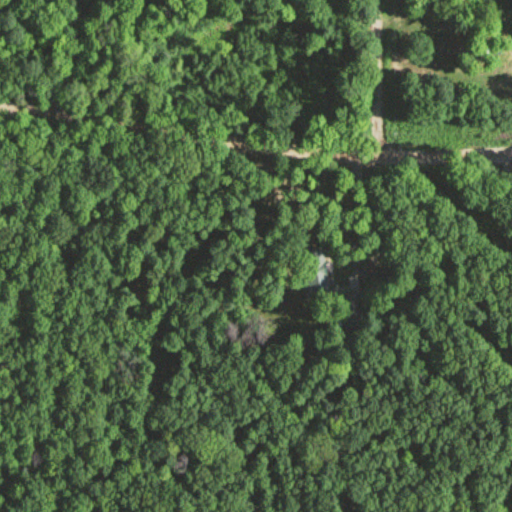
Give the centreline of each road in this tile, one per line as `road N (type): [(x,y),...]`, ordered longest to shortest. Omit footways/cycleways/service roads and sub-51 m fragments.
road 1 (residential): [(0,108),(376,159),(511,156)]
road 2 (residential): [(376,159),(375,0)]
